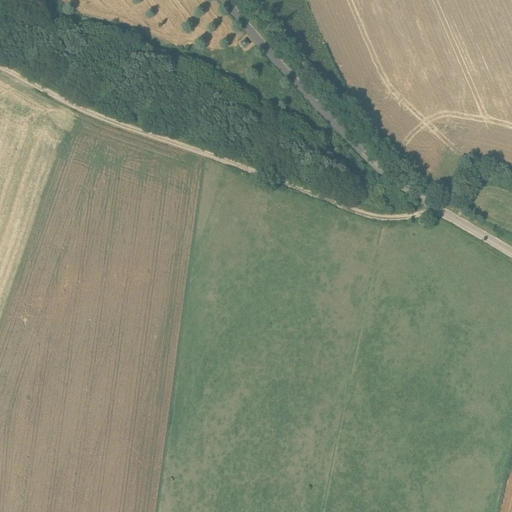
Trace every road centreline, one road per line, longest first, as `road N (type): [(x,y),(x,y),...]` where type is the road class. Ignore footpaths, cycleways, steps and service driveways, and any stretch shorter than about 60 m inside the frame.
road 1 (track): [(0,67),(84,111),(368,215),(437,209)]
road 2 (unclassified): [(511,252),(383,171),(223,0)]
